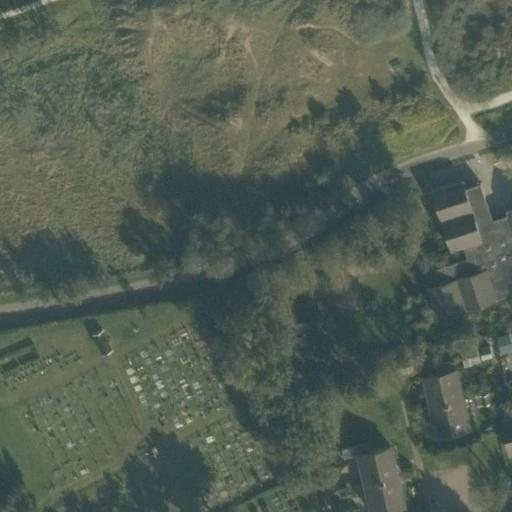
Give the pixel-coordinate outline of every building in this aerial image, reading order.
[(435,283),(426,285),(437,317),(497,297),(496,296),(511,291),(511,207),(507,209),(508,214),(493,219),(481,182),(466,187),(463,179),(433,189),(432,189),(451,249),(463,245),(468,259),(444,267),(443,264),(430,268),(435,283)] [(100,353),(111,348),(101,328),(91,334),(100,353)] [(511,341),(509,332),(498,335),(502,351),(511,348),(511,341)] [(479,354),(477,344),(460,347),(462,358),(479,354)] [(490,346),(481,348),(483,358),(493,355),(490,346)] [(454,359),(434,364),(436,373),(457,368),(454,359)] [(412,360),(401,363),(403,371),(414,367),(412,360)] [(431,405),(464,398),(457,368),(436,373),(424,376),(431,405)] [(482,405),(492,402),(489,392),(479,394),(482,405)] [(471,427),(464,398),(431,405),(437,435),(471,427)] [(511,452),(511,417),(503,419),(510,453),(511,452)] [(356,454),(368,451),(367,443),(354,446),(356,454)] [(363,483),(396,475),(390,446),(356,454),(363,483)] [(396,475),(363,483),(369,511),(371,511),(403,505),(396,475)]
